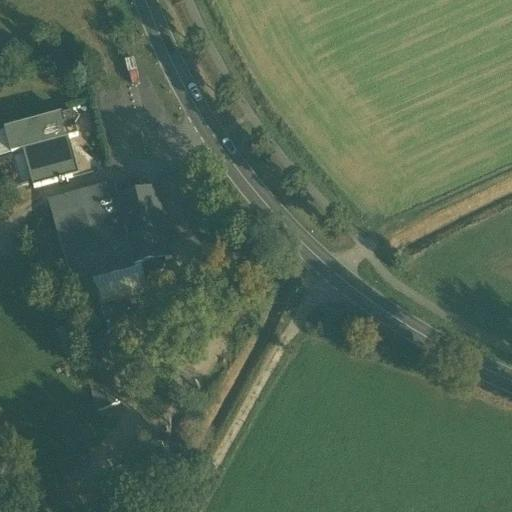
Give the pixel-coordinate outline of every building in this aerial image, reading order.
[(72,115),(62,117),(6,133),(12,157),(28,152),(38,190),(73,180),(63,143),(69,141),(79,139),(75,125),(79,119),(72,115)] [(0,159),(12,157),(6,133),(0,134),(0,159)] [(80,195),(84,212),(118,203),(120,202),(119,202),(115,186),(80,195)] [(120,202),(118,203),(125,231),(135,270),(143,268),(145,272),(145,273),(150,276),(151,276),(156,276),(157,276),(161,274),(162,273),(165,268),(165,267),(165,262),(173,260),(156,192),(119,202),(120,202)] [(51,203),(56,220),(84,212),(80,195),(72,197),(72,198),(51,203)] [(53,220),(61,248),(125,231),(118,203),(84,212),(56,220),(53,220)] [(135,270),(125,231),(61,248),(72,285),(93,279),(93,281),(135,270)] [(43,292),(72,285),(61,248),(32,255),(43,292)] [(145,280),(143,268),(135,270),(93,281),(95,286),(97,292),(145,280)] [(95,286),(93,281),(93,279),(72,285),(94,357),(82,360),(98,413),(110,410),(121,406),(101,338),(109,335),(101,309),(97,295),(98,295),(97,292),(95,286)] [(145,280),(97,292),(98,295),(97,295),(101,309),(143,298),(149,291),(145,280)]
